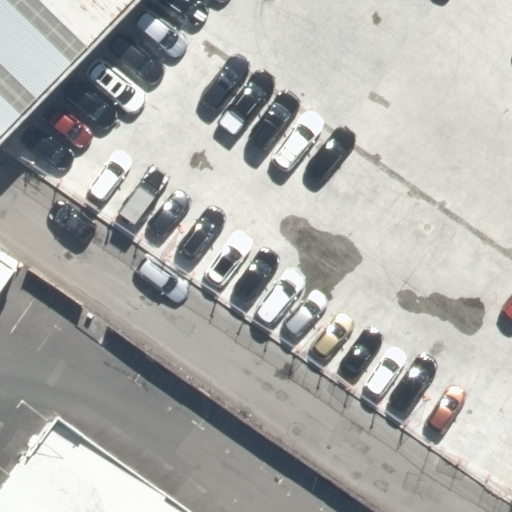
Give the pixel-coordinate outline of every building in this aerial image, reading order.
[(0,0),(0,127),(126,0),(0,0)] [(511,267),(131,0),(126,0),(0,127),(0,158),(502,510),(511,496),(511,267)] [(511,0),(131,0),(511,267),(511,0)] [(0,251),(0,288),(17,263),(0,251)] [(0,483),(0,511),(177,511),(47,419),(0,483)]
